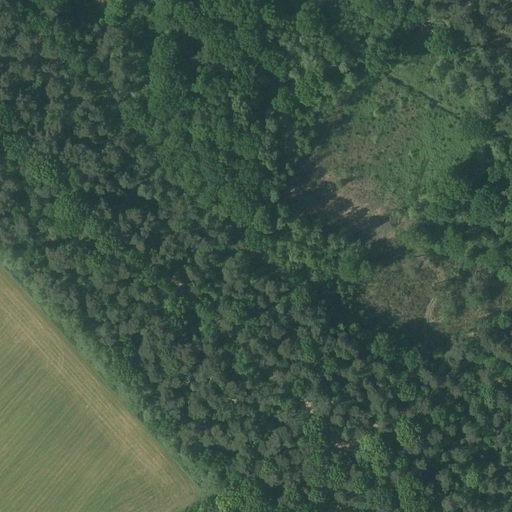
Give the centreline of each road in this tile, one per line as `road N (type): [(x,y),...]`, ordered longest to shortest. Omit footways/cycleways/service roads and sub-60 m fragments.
road 1 (track): [(361,438),(0,113)]
road 2 (track): [(361,438),(387,419),(511,373)]
road 3 (track): [(240,499),(361,438)]
